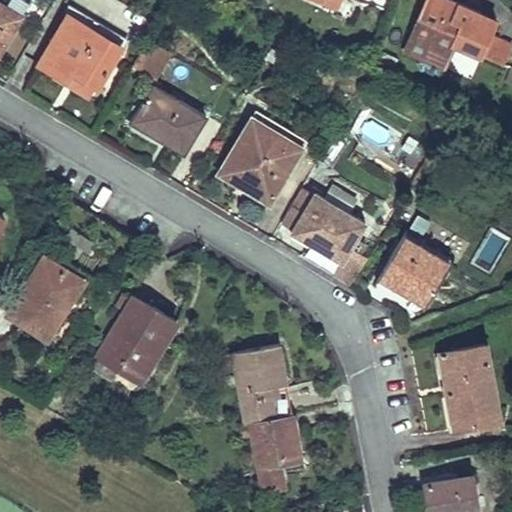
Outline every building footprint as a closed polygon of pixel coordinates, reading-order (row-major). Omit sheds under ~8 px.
[(0,0),(0,54),(23,15),(0,0)] [(316,0),(339,10),(343,0),(316,0)] [(498,20),(453,0),(428,0),(407,51),(446,69),(456,44),(482,56),(492,33),(498,20)] [(73,8),(40,63),(68,80),(73,71),(97,85),(124,39),(73,8)] [(511,41),(492,33),(482,56),(504,65),(511,46),(511,41)] [(150,39),(134,65),(157,79),(173,53),(150,39)] [(97,85),(73,71),(68,80),(92,94),(97,85)] [(155,84),(133,123),(185,153),(207,115),(155,84)] [(253,115),(220,173),(271,203),(305,145),(253,115)] [(365,222),(317,193),(294,232),(343,260),(365,222)] [(72,227),(66,235),(76,242),(81,234),(72,227)] [(380,276),(429,303),(453,260),(405,232),(380,276)] [(81,234),(76,242),(91,252),(96,244),(81,234)] [(46,255),(10,314),(53,341),(90,282),(46,255)] [(142,381),(178,321),(136,296),(134,299),(124,294),(118,304),(127,310),(99,355),(142,381)] [(246,421),(251,420),(277,415),(274,400),(290,397),(281,343),(233,351),(246,421)] [(502,420),(487,343),(442,352),(456,428),(502,420)] [(290,397),(274,400),(277,415),(293,412),(290,397)] [(302,458),(294,412),(293,412),(277,415),(251,420),(263,489),(285,485),(281,462),(302,458)] [(481,511),(474,474),(457,477),(455,471),(439,474),(440,480),(427,483),(432,511),(481,511)]
